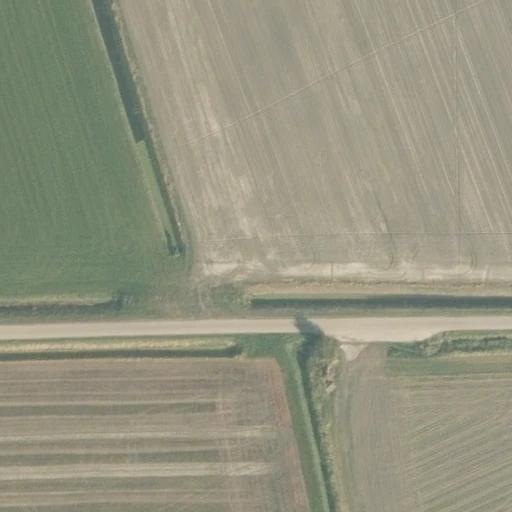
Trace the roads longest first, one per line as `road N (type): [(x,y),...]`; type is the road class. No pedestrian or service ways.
road 1 (tertiary): [(0,338),(511,329)]
road 2 (track): [(340,335),(343,364),(332,410),(351,511)]
